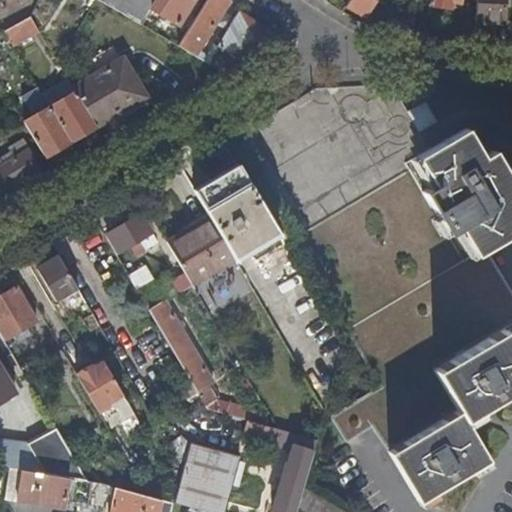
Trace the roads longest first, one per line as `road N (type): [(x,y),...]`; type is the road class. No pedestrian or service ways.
road 1 (residential): [(0,244),(328,44)]
road 2 (residential): [(511,77),(328,44)]
